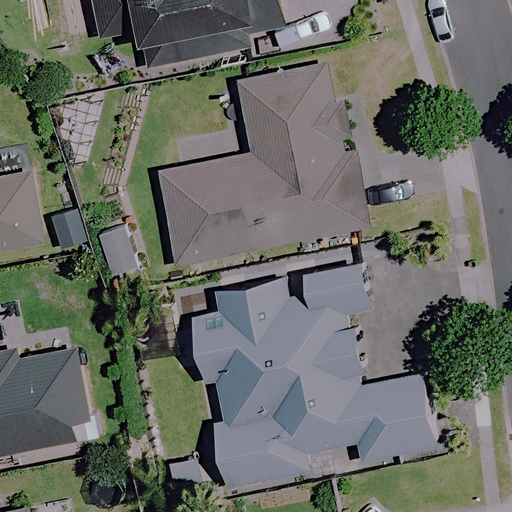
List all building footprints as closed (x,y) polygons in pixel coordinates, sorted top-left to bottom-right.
[(278,0),(96,0),(102,37),(140,31),(141,40),(257,22),(282,18),(278,0)] [(370,222),(338,65),(239,85),(252,150),(160,169),(179,261),(370,222)] [(0,250),(46,241),(32,169),(0,175),(0,250)] [(140,264),(123,226),(98,238),(115,275),(140,264)] [(374,304),(364,258),(217,290),(221,309),(192,315),(204,371),(214,368),(225,419),(217,421),(231,486),(312,468),(308,452),(358,441),(362,461),(440,444),(424,372),(369,384),(352,309),(374,304)] [(0,467),(78,457),(75,433),(94,431),(83,348),(3,359),(1,342),(0,341),(0,467)] [(0,511),(35,511),(31,490),(0,496),(0,511)]
